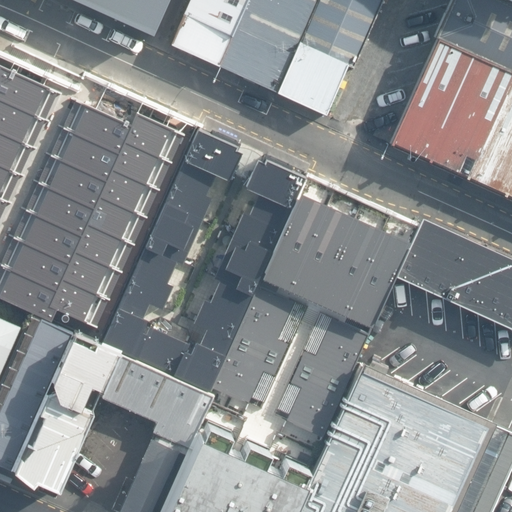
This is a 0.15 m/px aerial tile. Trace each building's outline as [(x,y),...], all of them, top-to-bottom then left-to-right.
[(80,0),(160,38),(176,0),(80,0)] [(220,64),(247,0),(191,0),(173,43),(220,64)] [(277,90),(316,0),(247,0),(220,64),(277,90)] [(330,116),(379,0),(316,0),(277,90),(330,116)] [(379,0),(330,116),(388,141),(432,37),(448,0),(379,0)] [(511,3),(503,0),(448,0),(432,37),(511,75),(511,3)] [(511,75),(432,37),(388,141),(511,198),(511,75)] [(0,203),(52,86),(0,63),(0,203)] [(137,122),(76,96),(0,271),(0,293),(99,339),(186,133),(141,113),(137,122)] [(191,121),(186,133),(99,339),(210,389),(304,172),(259,154),(245,185),(259,192),(250,211),(243,209),(195,322),(206,327),(198,345),(141,320),(149,302),(161,307),(212,195),(207,192),(215,172),(230,178),(244,146),(191,121)] [(418,221),(304,172),(212,394),(197,431),(307,479),(362,359),(357,357),(395,273),(418,221)] [(511,254),(421,214),(418,221),(395,273),(511,326),(511,254)] [(116,349),(29,311),(0,376),(0,461),(11,467),(32,483),(36,478),(58,487),(97,395),(116,349)] [(0,365),(19,323),(0,314),(0,365)] [(116,349),(97,395),(156,421),(152,430),(190,446),(197,431),(212,394),(116,349)] [(450,511),(494,419),(362,359),(307,479),(292,511),(450,511)] [(292,511),(307,479),(197,431),(190,446),(188,452),(161,511),(292,511)] [(161,511),(188,452),(151,438),(118,511),(161,511)]
